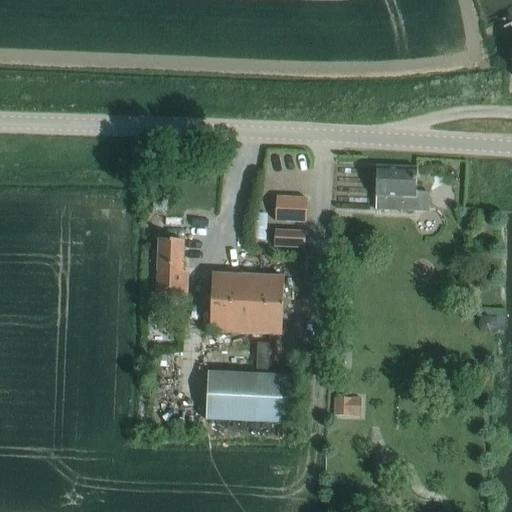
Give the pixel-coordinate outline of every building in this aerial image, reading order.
[(428,211),(429,193),(415,192),(416,168),(376,167),(375,187),(375,197),(376,197),(375,209),(428,211)] [(305,222),(306,199),(276,197),(275,221),(305,222)] [(305,249),(305,233),(276,231),(275,248),(305,249)] [(186,297),(187,272),(181,272),(183,241),(159,240),(156,296),(186,297)] [(281,336),(283,298),(283,278),(211,274),(209,333),(281,336)] [(257,343),(256,373),(267,374),(269,344),(257,343)] [(289,375),(267,374),(256,373),(208,371),(205,419),(287,423),(289,375)] [(334,398),(334,417),(360,417),(360,398),(334,398)] [(371,438),(372,419),(351,418),(350,437),(371,438)]
